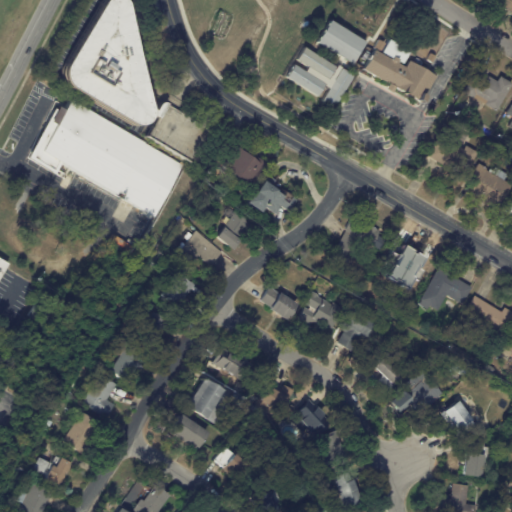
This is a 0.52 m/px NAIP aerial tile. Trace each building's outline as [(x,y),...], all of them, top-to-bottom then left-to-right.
[(154,112),(158,106),(159,105),(161,104),(164,104),(166,105),(165,106),(214,136),(195,167),(146,138),(157,120),(151,116),(150,119),(149,121),(144,125),(139,126),(133,125),(69,87),(66,84),(63,79),(61,73),(62,65),(101,0),(122,0),(123,3),(151,110),(154,112)] [(511,17),(495,8),(499,0),(511,0),(511,17)] [(344,60),(316,43),(330,21),(365,43),(352,65),(344,60)] [(418,68),(435,78),(425,96),(426,96),(421,104),(363,70),(374,52),(390,61),(391,60),(381,54),(389,41),(409,53),(402,66),(396,62),(395,64),(404,69),(408,63),(418,68)] [(293,60),(327,78),(333,66),(300,48),(293,60)] [(437,83),(451,61),(457,64),(443,87),(437,83)] [(316,96),(325,80),(330,83),(333,77),(328,74),(325,79),(306,68),(304,72),(290,65),(283,78),(316,96)] [(479,66),(488,71),(486,75),(497,81),(500,76),(511,83),(496,111),(485,104),(487,101),(475,94),(472,98),(462,93),(479,66)] [(350,74),(337,68),(321,103),(334,109),(350,74)] [(148,227),(138,221),(145,211),(124,199),(127,195),(119,190),(117,194),(64,162),(56,175),(29,159),(61,105),(67,108),(73,99),(185,166),(148,227)] [(443,144),(454,151),(457,146),(463,150),(465,145),(477,152),(459,183),(442,173),(445,167),(427,156),(436,140),(443,144)] [(256,156),(267,164),(250,186),(223,166),(237,146),(254,158),(256,156)] [(485,205),(468,195),(470,192),(463,188),(478,164),(486,168),(485,170),(488,172),(489,169),(492,171),(494,167),(506,175),(503,180),(511,185),(511,190),(498,213),(485,205)] [(264,180),(277,190),(276,191),(284,196),(281,199),(287,203),(292,196),(297,200),(289,212),(282,207),(272,220),(248,202),(264,180)] [(251,224),(244,233),(243,232),(238,239),(240,240),(232,249),(216,236),(225,224),(222,222),(226,216),(230,219),(237,210),(253,222),(251,224)] [(368,224),(380,232),(371,246),(361,240),(341,272),(327,263),(347,231),(345,230),(355,215),(368,224)] [(222,252),(210,266),(200,258),(190,269),(175,256),(180,250),(177,248),(182,243),(184,244),(188,241),(184,238),(189,232),(192,235),(196,230),(222,252)] [(401,242),(432,261),(418,285),(386,267),(401,242)] [(153,264),(158,256),(162,259),(156,266),(153,264)] [(8,264),(0,277),(0,258),(8,263),(8,264)] [(460,281),(472,288),(462,305),(446,295),(436,311),(428,306),(426,309),(418,304),(420,301),(419,300),(439,268),(460,281)] [(190,290),(177,308),(161,296),(177,274),(193,286),(190,290)] [(272,290),(279,294),(280,293),(297,304),(287,321),(269,309),(270,307),(260,301),(268,287),(272,290)] [(317,293),(320,295),(319,297),(333,305),(334,303),(344,308),(332,330),(323,325),(321,328),(311,322),(308,328),(297,322),(305,307),(315,314),(317,310),(306,304),(313,292),(317,293)] [(476,297),(501,312),(503,308),(511,312),(511,317),(498,340),(480,329),(484,323),(465,311),(474,296),(476,297)] [(349,351),(337,343),(345,331),(341,329),(353,311),(374,324),(369,333),(376,337),(369,349),(357,341),(350,351),(349,351)] [(168,322),(153,346),(137,335),(144,324),(145,325),(150,317),(151,318),(155,313),(168,322)] [(511,354),(500,347),(511,327),(511,354)] [(140,355),(135,364),(138,366),(130,378),(128,377),(125,381),(103,367),(109,358),(116,362),(120,356),(116,353),(123,343),(141,355),(140,355)] [(242,380),(213,364),(221,348),(251,365),(242,380)] [(376,383),(382,376),(372,367),(385,353),(390,357),(393,353),(398,358),(395,361),(405,370),(395,382),(396,383),(385,396),(373,386),(376,383)] [(80,367),(83,361),(89,363),(86,369),(80,367)] [(464,376),(452,368),(456,362),(468,371),(464,376)] [(494,369),(491,374),(484,370),(487,365),(494,369)] [(410,406),(409,405),(399,413),(389,402),(405,390),(402,386),(416,375),(417,376),(425,370),(444,393),(416,415),(410,406)] [(274,375),(284,380),(279,389),(281,390),(285,383),(295,389),(281,413),(278,411),(275,417),(255,405),(265,389),(266,391),(271,383),(269,382),(274,374),(274,375)] [(115,387),(106,400),(114,405),(105,419),(82,404),(101,375),(116,385),(115,387)] [(237,393),(246,398),(241,407),(232,401),(217,426),(187,407),(204,378),(224,391),(223,392),(234,398),(237,393)] [(309,401),(330,421),(316,436),(308,428),(303,433),(294,423),(298,418),(294,415),(308,400),(309,401)] [(472,421),(457,431),(443,412),(458,401),(472,420),(472,421)] [(99,427),(82,455),(61,441),(80,412),(100,426),(99,427)] [(207,435),(196,450),(168,432),(179,415),(208,433),(207,435)] [(266,421),(271,426),(268,430),(263,425),(266,421)] [(338,435),(351,462),(320,476),(317,469),(312,471),(308,463),(322,457),(319,450),(327,446),(323,437),(336,431),(338,435)] [(484,444),(485,444),(485,447),(489,448),(486,469),(482,469),(481,478),(463,475),(468,441),(484,444)] [(233,475),(214,460),(223,448),(233,455),(234,454),(251,468),(241,481),(233,475)] [(61,461),(67,464),(56,486),(42,479),(43,476),(31,470),(37,458),(49,464),(53,457),(61,461)] [(349,474),(352,481),(354,480),(358,490),(360,490),(365,501),(346,509),(345,506),(339,508),(331,490),(338,487),(335,478),(348,473),(349,474)] [(122,502),(133,481),(145,488),(140,497),(136,495),(129,506),(122,502)] [(51,494),(42,511),(17,511),(22,504),(16,501),(20,492),(26,495),(31,483),(51,493),(51,494)] [(433,511),(435,498),(450,500),(453,484),(469,486),(467,504),(476,506),(475,511),(433,511)] [(156,488),(168,496),(157,511),(132,511),(131,511),(138,500),(142,502),(152,485),(156,488)] [(270,493),(279,511),(259,511),(253,500),(269,492),(270,493)] [(335,503),(338,511),(316,511),(335,503)]
